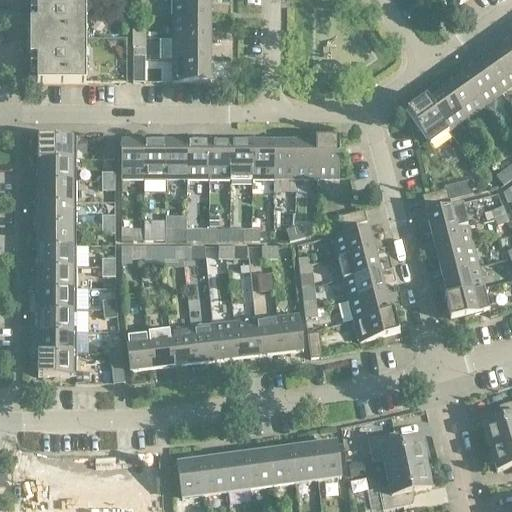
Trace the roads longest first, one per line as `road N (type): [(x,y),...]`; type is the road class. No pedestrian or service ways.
road 1 (residential): [(0,421),(165,417),(311,401),(436,374)]
road 2 (residential): [(436,374),(363,113)]
road 3 (residential): [(0,112),(271,112)]
road 4 (residential): [(471,511),(436,374)]
